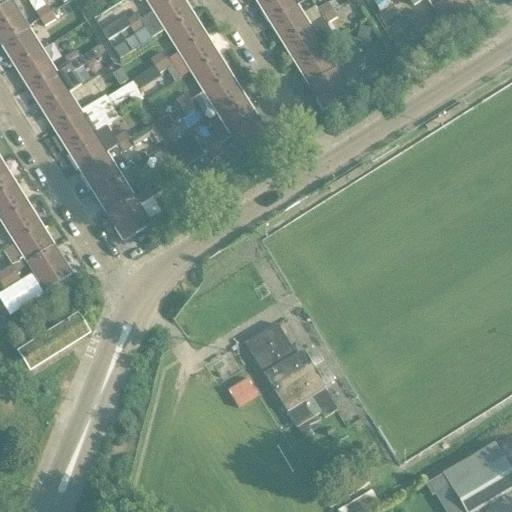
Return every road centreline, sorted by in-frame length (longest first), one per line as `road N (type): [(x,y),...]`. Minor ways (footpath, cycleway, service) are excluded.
road 1 (residential): [(0,88),(114,272),(142,292)]
road 2 (tertiary): [(49,511),(142,292)]
road 3 (tertiary): [(142,292),(331,166)]
road 4 (tertiary): [(331,166),(511,54)]
road 5 (residential): [(226,0),(331,166)]
